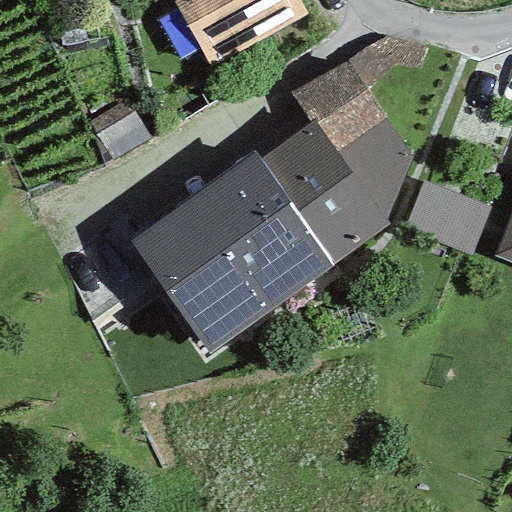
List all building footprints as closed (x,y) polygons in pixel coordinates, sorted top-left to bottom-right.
[(298,0),(177,0),(173,3),(211,70),(307,16),(298,0)] [(383,37),(346,59),(367,89),(392,66),(419,70),(424,47),(383,37)] [(289,94),(310,123),(314,120),(336,153),(384,119),(387,117),(367,89),(346,59),(289,94)] [(412,156),(384,119),(336,153),(314,120),(310,123),(258,160),(333,266),(387,225),(383,219),(412,156)] [(333,266),(258,160),(254,153),(127,242),(207,355),(333,266)] [(490,209),(422,182),(404,228),(471,255),(490,209)] [(511,210),(493,258),(511,265),(511,210)]
